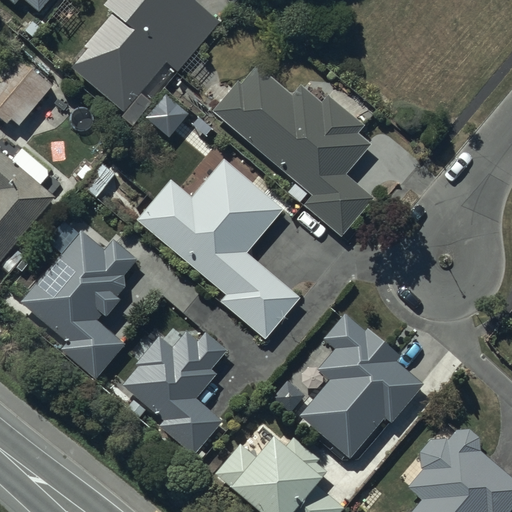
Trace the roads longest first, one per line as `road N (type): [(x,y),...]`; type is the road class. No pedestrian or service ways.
road 1 (residential): [(511,392),(453,330),(442,294),(444,259)]
road 2 (residential): [(511,139),(461,214),(444,259)]
